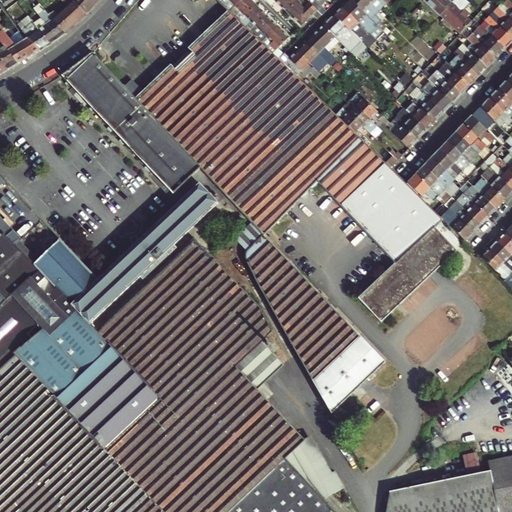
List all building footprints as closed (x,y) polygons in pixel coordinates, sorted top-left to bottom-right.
[(26,0),(19,0),(18,1),(30,17),(36,13),(26,0)] [(44,0),(37,0),(43,7),(46,10),(48,9),(45,5),(47,3),(44,0)] [(55,0),(58,3),(63,10),(58,15),(54,11),(52,13),(51,12),(49,14),(51,17),(66,34),(87,15),(72,0),(55,0)] [(100,0),(72,0),(87,15),(100,0)] [(218,0),(227,8),(230,11),(239,0),(218,0)] [(243,13),(246,16),(257,5),(252,0),(239,0),(230,11),(241,21),(243,19),(240,16),(243,13)] [(276,0),(287,11),(296,0),(276,0)] [(314,7),(307,0),(296,0),(287,11),(302,25),(317,9),(314,7)] [(348,0),(342,6),(359,22),(363,17),(372,26),(373,25),(375,27),(377,24),(351,0),(348,0)] [(351,0),(377,24),(383,30),(387,26),(381,20),(376,15),(388,2),(385,0),(351,0)] [(425,0),(441,14),(453,0),(425,0)] [(463,12),(471,4),(466,0),(453,0),(441,14),(453,25),(464,13),(463,12)] [(503,0),(498,5),(511,19),(511,0),(503,0)] [(473,1),(471,4),(463,12),(464,13),(453,25),(461,32),(466,26),(469,22),(473,19),(477,14),(481,9),(473,1)] [(63,10),(58,3),(52,8),(54,11),(58,15),(63,10)] [(268,15),(257,5),(246,16),(243,19),(241,21),(251,31),(268,15)] [(511,19),(498,5),(490,14),(511,36),(511,19)] [(334,14),(351,30),(354,32),(363,42),(364,43),(368,38),(362,33),(365,29),(359,22),(342,6),(334,14)] [(46,24),(38,29),(51,44),(66,34),(51,17),(49,14),(46,10),(43,7),(37,12),(46,24)] [(251,223),(263,234),(246,253),(246,256),(246,260),(258,285),(302,362),(332,414),(392,367),(263,234),(316,179),(395,260),(357,296),(380,320),(454,249),(432,227),(440,220),(437,217),(438,216),(433,210),(404,181),(387,165),(353,132),(331,110),(326,105),(314,92),(297,76),(279,58),(264,44),(262,42),(261,41),(257,37),(251,31),(241,21),(230,11),(227,8),(189,47),(193,51),(176,69),(171,65),(144,92),(133,82),(126,89),(153,118),(201,168),(231,201),(251,223)] [(38,52),(26,40),(4,10),(0,12),(0,23),(5,30),(0,33),(0,41),(8,51),(18,64),(38,52)] [(323,25),(336,37),(340,41),(351,30),(334,14),(323,25)] [(482,19),(477,14),(473,19),(477,24),(482,19)] [(511,39),(511,36),(490,14),(479,25),(503,49),(511,39)] [(278,25),(268,15),(251,31),(257,37),(262,32),(266,35),(261,41),(262,42),(278,25)] [(27,39),(26,40),(38,52),(39,51),(51,44),(38,29),(34,32),(29,25),(26,27),(21,22),(18,24),(23,30),(22,30),(28,38),(27,39)] [(290,36),(278,25),(262,42),(264,44),(270,38),(273,41),(270,45),(276,51),(290,36)] [(319,53),(336,37),(323,25),(307,41),(319,53)] [(503,49),(479,25),(472,32),(496,56),(503,49)] [(469,30),(466,26),(461,32),(457,35),(461,39),(469,30)] [(363,42),(354,32),(351,35),(361,45),(363,42)] [(477,47),(473,51),(487,65),(496,56),(472,32),(467,37),(477,47)] [(0,59),(9,70),(18,64),(8,51),(0,41),(0,59)] [(307,41),(298,50),(310,62),(319,53),(307,41)] [(463,41),(454,50),(478,74),(482,69),(487,65),(473,51),(463,41)] [(310,62),(298,50),(290,58),(285,52),(279,58),(297,76),(306,67),(316,77),(321,72),(314,65),(310,62)] [(478,74),(454,50),(445,59),(469,83),(478,74)] [(67,81),(174,194),(201,168),(153,118),(126,89),(92,53),(62,74),(66,79),(67,81)] [(0,59),(0,74),(9,70),(0,59)] [(469,83),(445,59),(436,68),(460,91),(469,83)] [(314,65),(321,72),(325,68),(318,61),(314,65)] [(460,91),(436,68),(428,77),(452,100),(460,91)] [(428,77),(419,86),(443,109),(452,100),(428,77)] [(511,81),(507,77),(497,86),(511,101),(511,100),(511,81)] [(410,102),(413,105),(416,102),(420,105),(418,107),(432,120),(443,109),(419,86),(414,81),(412,83),(417,88),(420,91),(412,100),(410,102)] [(488,95),(503,110),(508,105),(511,108),(511,101),(497,86),(488,95)] [(346,95),(368,116),(376,108),(354,87),(346,95)] [(412,100),(420,91),(417,88),(409,96),(411,98),(410,99),(412,100)] [(349,111),(361,123),(368,116),(346,95),(345,96),(339,102),(349,111)] [(488,95),(479,105),(494,119),(498,115),(511,128),(511,118),(503,110),(488,95)] [(416,102),(413,105),(410,102),(408,104),(403,100),(400,103),(406,109),(424,127),(432,120),(418,107),(420,105),(416,102)] [(330,101),(326,105),(331,110),(336,106),(330,101)] [(353,132),(361,123),(349,111),(348,112),(343,107),(341,108),(337,104),(336,106),(331,110),(353,132)] [(494,119),(479,105),(471,113),(486,127),(494,119)] [(404,120),(401,122),(416,136),(424,127),(406,109),(399,115),(404,120)] [(385,125),(391,131),(406,146),(416,136),(401,122),(404,120),(399,115),(397,118),(394,115),(392,117),(395,120),(392,123),(381,113),(380,113),(377,116),(385,125)] [(471,113),(463,121),(485,143),(494,135),(486,127),(471,113)] [(463,121),(455,130),(477,152),(485,143),(463,121)] [(391,131),(385,125),(383,127),(389,133),(391,131)] [(455,130),(446,138),(469,160),(477,152),(455,130)] [(377,134),(374,136),(380,142),(395,157),(400,152),(397,149),(385,137),(383,140),(377,134)] [(378,145),(380,142),(374,136),(372,139),(378,145)] [(446,138),(438,146),(461,168),(469,160),(446,138)] [(501,143),(491,152),(496,157),(505,147),(501,143)] [(461,168),(438,146),(431,154),(453,176),(461,168)] [(511,172),(511,153),(507,148),(505,147),(496,157),(511,172)] [(511,189),(511,172),(496,157),(491,152),(483,161),(487,166),(511,190),(511,189)] [(431,154),(422,162),(444,184),(453,176),(431,154)] [(444,184),(422,162),(414,171),(434,191),(438,188),(440,189),(444,184)] [(465,168),(470,173),(473,169),(476,167),(473,163),(471,165),(469,164),(465,168)] [(511,190),(487,166),(478,174),(503,199),(511,190)] [(434,191),(414,171),(405,179),(419,193),(423,190),(431,198),(436,193),(434,191)] [(470,183),(494,208),(503,199),(478,174),(470,183)] [(441,201),(448,194),(456,186),(458,184),(455,181),(452,183),(451,182),(447,187),(440,194),(441,195),(439,196),(438,198),(441,201)] [(91,326),(219,203),(200,183),(181,201),(98,280),(70,305),(75,309),(91,326)] [(486,216),(494,208),(470,183),(467,186),(461,191),(486,216)] [(486,216),(461,191),(453,199),(478,224),(486,216)] [(441,203),(446,207),(470,232),(478,224),(453,199),(449,195),(441,203)] [(470,232),(446,207),(441,212),(437,207),(433,210),(438,216),(462,240),(470,232)] [(511,225),(510,223),(501,232),(511,243),(511,225)] [(0,292),(2,294),(6,298),(0,304),(0,368),(17,352),(15,350),(22,343),(23,344),(40,330),(46,336),(75,309),(70,305),(98,280),(60,239),(34,263),(0,226),(0,292)] [(511,243),(501,232),(493,240),(511,258),(511,243)] [(237,367),(262,343),(268,336),(274,331),(249,304),(214,258),(195,239),(101,325),(138,363),(132,369),(159,397),(249,491),(287,456),(325,499),(345,488),(341,481),(336,472),(333,473),(328,476),(308,442),(306,440),(258,389),(237,367)] [(511,269),(511,258),(493,240),(486,247),(510,272),(511,269)] [(493,271),(511,290),(511,289),(511,273),(510,272),(486,247),(478,256),(493,271)] [(259,307),(214,258),(249,304),(274,331),(259,307)] [(15,350),(17,352),(106,448),(159,397),(132,369),(95,331),(91,326),(75,309),(46,336),(40,330),(23,344),(22,343),(15,350)] [(95,331),(132,369),(138,363),(101,325),(95,331)] [(262,343),(237,367),(258,389),(277,371),(283,365),(272,354),(262,343)] [(166,511),(106,448),(17,352),(0,368),(0,511),(166,511)] [(159,397),(106,448),(166,511),(336,511),(325,499),(287,456),(249,491),(159,397)] [(328,476),(333,473),(311,436),(306,440),(308,442),(328,476)] [(465,455),(468,469),(482,466),(479,452),(465,455)] [(511,511),(511,456),(489,461),(491,472),(396,491),(397,511),(511,511)]
